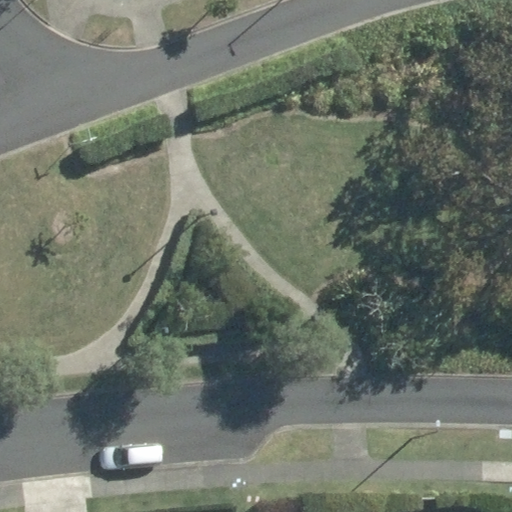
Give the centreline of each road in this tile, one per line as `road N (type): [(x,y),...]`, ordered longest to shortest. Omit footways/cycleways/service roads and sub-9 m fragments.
road 1 (residential): [(511,397),(250,399),(0,432)]
road 2 (residential): [(0,130),(365,0)]
